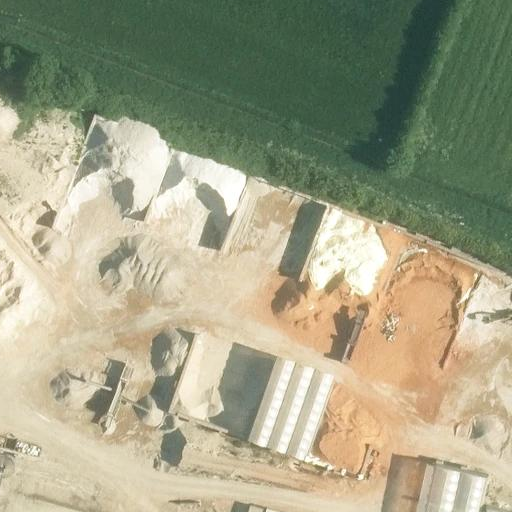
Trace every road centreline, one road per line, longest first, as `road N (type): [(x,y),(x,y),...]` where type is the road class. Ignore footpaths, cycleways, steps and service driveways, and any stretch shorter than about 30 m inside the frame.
road 1 (track): [(0,249),(87,250),(198,305),(337,347),(378,406),(400,484),(396,511)]
road 2 (track): [(0,427),(157,483),(311,511)]
